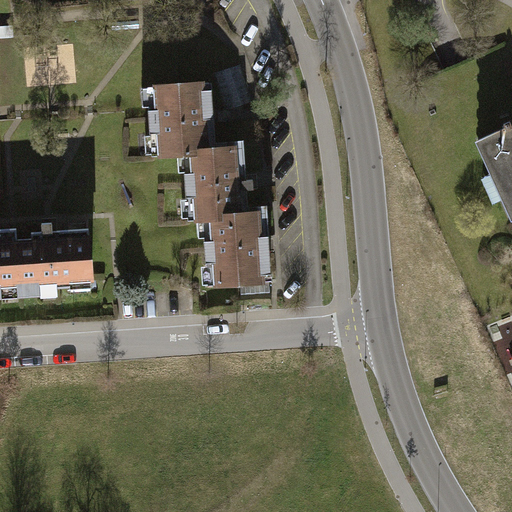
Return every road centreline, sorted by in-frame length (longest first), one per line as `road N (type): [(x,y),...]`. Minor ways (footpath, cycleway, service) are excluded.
road 1 (residential): [(0,353),(379,327)]
road 2 (tertiary): [(379,327),(353,92),(322,0)]
road 3 (tertiary): [(454,511),(420,449),(379,327)]
